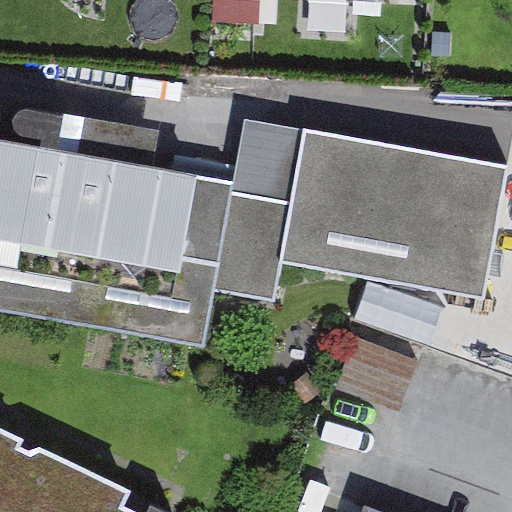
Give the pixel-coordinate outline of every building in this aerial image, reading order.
[(266,0),(270,58),(303,56),(299,0),(266,0)] [(235,173),(0,132),(0,301),(205,341),(216,284),(273,296),(280,255),(482,290),(506,157),(246,115),(235,173)] [(414,356),(353,334),(335,384),(395,406),(414,356)] [(27,442),(0,429),(0,511),(154,511),(158,505),(27,442)] [(402,511),(363,498),(358,511),(402,511)]
